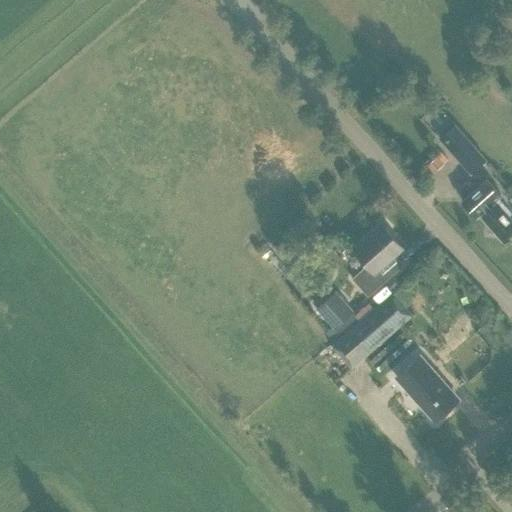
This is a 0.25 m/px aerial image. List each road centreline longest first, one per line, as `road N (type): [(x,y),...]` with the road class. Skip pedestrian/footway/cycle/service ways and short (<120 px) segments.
road 1 (unclassified): [(511,305),(237,0)]
road 2 (unclassified): [(417,511),(511,420)]
